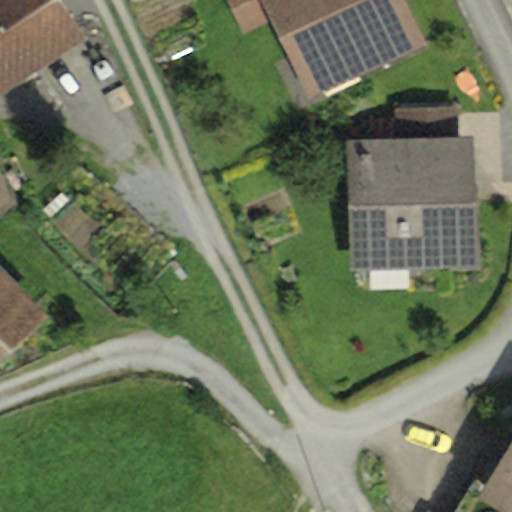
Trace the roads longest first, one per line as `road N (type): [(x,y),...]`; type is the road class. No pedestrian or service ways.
road 1 (residential): [(330,453),(103,0)]
road 2 (residential): [(330,453),(285,454),(180,363),(0,412)]
road 3 (residential): [(511,363),(330,453)]
